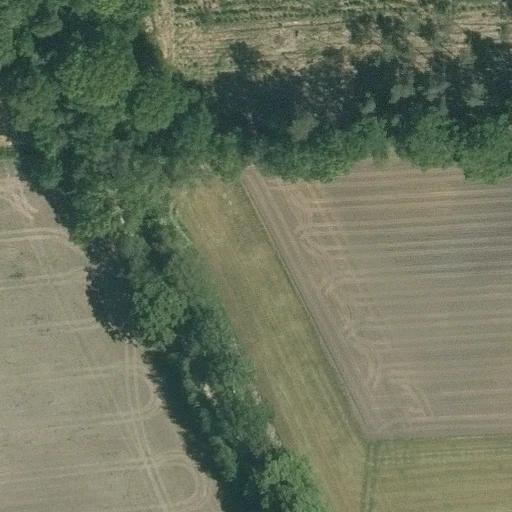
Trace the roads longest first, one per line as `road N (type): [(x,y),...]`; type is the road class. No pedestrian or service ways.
road 1 (track): [(275,511),(97,150)]
road 2 (track): [(97,150),(23,0)]
